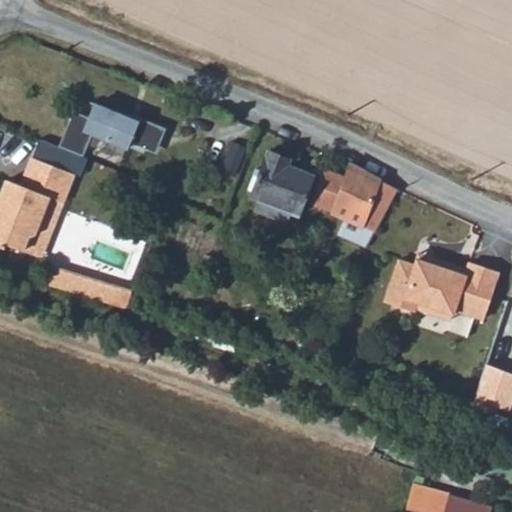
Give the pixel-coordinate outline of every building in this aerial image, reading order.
[(72,106),(60,136),(84,145),(91,129),(126,143),(128,137),(150,146),(155,134),(160,136),(165,123),(137,112),(135,115),(94,99),(88,113),(72,106)] [(60,136),(57,143),(81,153),(84,145),(60,136)] [(233,173),(245,145),(230,139),(219,167),(233,173)] [(255,197),(251,207),(294,223),(314,175),(286,163),(289,157),(268,149),(249,195),(255,197)] [(73,169),(31,152),(20,181),(6,176),(0,190),(0,243),(3,245),(5,240),(22,247),(27,232),(33,229),(47,193),(61,198),(73,169)] [(326,219),(359,235),(381,178),(349,160),(343,174),(327,168),(312,202),(330,208),(326,219)] [(381,178),(359,235),(371,241),(397,186),(381,178)] [(33,229),(27,232),(22,247),(39,253),(61,198),(47,193),(33,229)] [(418,250),(416,256),(425,259),(427,253),(418,250)] [(482,316),(498,269),(469,259),(466,266),(427,253),(425,259),(416,256),(414,262),(398,257),(385,297),(414,307),(415,304),(417,299),(452,311),(454,306),(482,316)] [(60,267),(54,283),(126,306),(133,290),(60,267)] [(451,316),(452,311),(417,299),(415,304),(451,316)] [(418,484),(412,511),(418,511),(496,511),(499,501),(418,484)]
